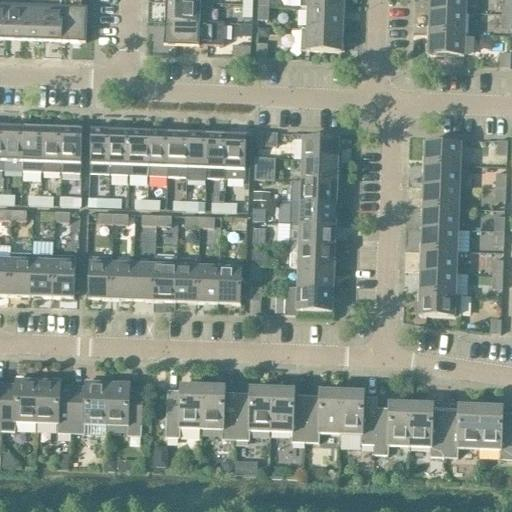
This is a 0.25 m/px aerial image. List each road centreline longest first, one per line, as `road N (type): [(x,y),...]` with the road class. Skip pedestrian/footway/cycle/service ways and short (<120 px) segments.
road 1 (residential): [(383,355),(0,343)]
road 2 (residential): [(383,355),(391,102)]
road 3 (residential): [(126,79),(161,93),(373,100)]
road 4 (residential): [(511,376),(383,355)]
road 5 (residential): [(0,76),(126,79)]
road 6 (residential): [(391,102),(511,106)]
